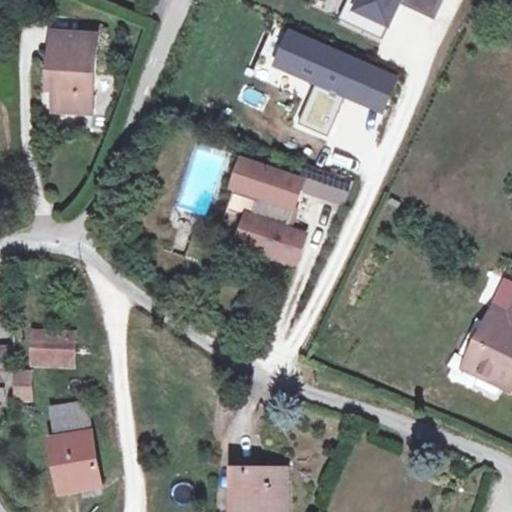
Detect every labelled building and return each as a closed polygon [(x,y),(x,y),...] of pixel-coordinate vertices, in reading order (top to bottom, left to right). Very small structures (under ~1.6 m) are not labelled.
[(353,0),(342,24),(353,29),(367,0),(353,0)] [(448,0),(367,0),(353,29),(385,45),(402,8),(405,3),(411,6),(408,12),(436,25),(448,0)] [(92,114),(95,31),(48,29),(45,68),(53,67),(50,112),(92,114)] [(400,81),(287,30),(271,66),(314,85),(296,124),(327,138),(345,99),(383,117),(400,81)] [(314,195),(323,170),(305,164),(299,179),(241,159),(232,186),(259,195),(252,216),(244,214),(235,241),(293,261),(303,234),(284,227),(297,189),(314,195)] [(352,179),(323,170),(314,195),(340,204),(352,179)] [(199,233),(193,250),(210,255),(215,238),(199,233)] [(511,288),(501,284),(459,380),(486,392),(498,363),(511,368),(511,288)] [(39,334),(40,366),(79,365),(79,333),(39,334)] [(9,354),(0,354),(0,372),(9,372),(9,354)] [(34,403),(34,369),(14,370),(14,403),(34,403)] [(102,478),(92,433),(54,441),(62,483),(102,478)] [(233,463),(233,487),(244,487),(245,464),(233,463)] [(244,487),(233,487),(232,511),(287,511),(286,486),(278,484),(278,465),(245,464),(244,487)]
